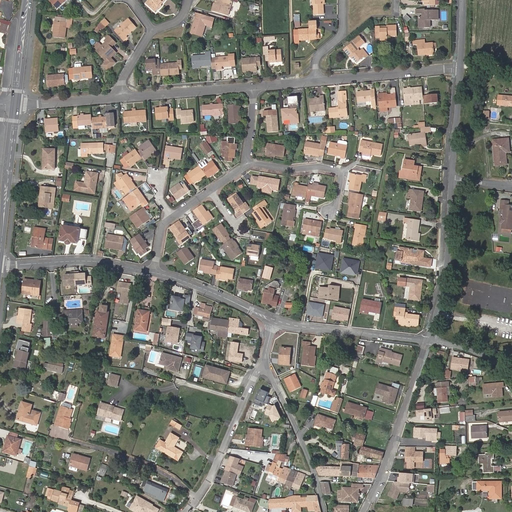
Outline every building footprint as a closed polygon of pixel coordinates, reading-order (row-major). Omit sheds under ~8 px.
[(58,8),(66,0),(53,0),(51,2),(58,8)] [(86,0),(84,2),(91,10),(93,8),(86,0)] [(153,11),(157,8),(160,5),(161,5),(165,1),(164,0),(149,0),(146,4),(153,11)] [(230,0),(217,0),(216,4),(214,3),(212,11),(226,16),(230,2),(230,0)] [(324,5),(323,0),(311,0),(312,4),(312,14),(322,14),(322,5),(324,5)] [(417,23),(423,28),(428,28),(429,20),(437,20),(437,10),(425,10),(425,12),(423,12),(423,10),(423,9),(415,9),(415,14),(421,14),(421,17),(419,17),(417,19),(417,23)] [(211,27),(214,18),(207,16),(200,14),(199,19),(196,18),(194,25),(195,26),(192,34),(201,36),(204,25),(211,27)] [(56,21),(54,32),(54,37),(65,38),(67,28),(68,18),(56,17),(56,21)] [(110,24),(104,18),(101,22),(106,28),(110,24)] [(127,38),(126,37),(136,29),(128,20),(116,31),(124,41),(127,38)] [(102,31),(106,28),(101,22),(95,31),(98,34),(101,30),(102,31)] [(0,32),(5,34),(8,25),(0,23),(0,32)] [(299,40),(308,40),(308,38),(315,37),(315,34),(315,30),(318,29),(317,25),(310,26),(310,30),(299,30),(299,40)] [(379,29),(379,27),(379,26),(375,26),(376,38),(380,38),(380,41),(388,40),(388,36),(397,36),(396,26),(386,26),(386,27),(386,29),(379,29)] [(356,42),(360,39),(358,36),(350,43),(343,49),(349,56),(350,55),(356,62),(362,58),(363,57),(364,58),(367,56),(361,49),(358,51),(357,50),(356,49),(358,47),(359,45),(356,42)] [(102,56),(101,57),(106,62),(102,66),(107,71),(115,64),(110,59),(116,53),(111,48),(116,44),(109,37),(104,42),(105,43),(100,48),(97,50),(102,56)] [(433,54),(432,44),(425,44),(424,41),(412,42),(413,46),(417,45),(418,55),(433,54)] [(276,61),(282,60),(281,50),(268,51),(269,63),(276,63),(276,61)] [(200,66),(211,66),(211,59),(210,53),(206,53),(207,56),(193,58),(194,67),(200,66)] [(211,66),(212,69),(216,68),(222,68),(230,67),(229,58),(211,59),(211,66)] [(243,60),(243,72),(256,71),(256,67),(260,67),(259,59),(256,59),(243,60)] [(158,75),(161,75),(160,65),(160,61),(156,61),(146,62),(147,72),(153,72),(153,75),(158,75)] [(161,75),(161,76),(179,74),(178,70),(178,68),(182,68),(181,61),(178,61),(178,64),(160,65),(161,75)] [(70,74),(70,80),(76,80),(82,79),(92,78),(92,68),(75,69),(75,74),(70,74)] [(48,87),(53,87),(53,85),(59,85),(65,84),(65,83),(64,75),(48,76),(48,87)] [(418,96),(422,96),(421,88),(417,89),(402,90),(404,105),(411,105),(411,101),(418,100),(418,96)] [(371,101),(371,106),(375,106),(374,90),(370,90),(370,91),(356,93),(357,102),(371,101)] [(345,101),(345,93),(337,93),(338,101),(345,101)] [(386,96),(378,96),(379,109),(387,108),(395,107),(394,95),(386,96)] [(426,96),(427,104),(436,103),(436,95),(426,96)] [(511,96),(503,96),(502,105),(511,106),(511,96)] [(299,108),(298,97),(288,98),(289,109),(295,109),(299,108)] [(308,100),(310,113),(324,112),(323,97),(319,98),(319,100),(308,100)] [(328,110),(329,118),(339,117),(339,115),(346,115),(345,101),(338,101),(337,101),(337,109),(328,110)] [(220,115),(224,114),(223,105),(203,106),(204,116),(212,115),(220,115)] [(239,124),(239,117),(239,111),(240,111),(240,105),(228,106),(230,125),(239,124)] [(156,109),(157,119),(170,119),(169,108),(156,109)] [(281,110),(282,121),(290,120),(290,124),(298,123),(298,119),(296,119),(295,109),(289,109),(281,110)] [(267,116),(268,115),(269,122),(267,122),(268,132),(279,131),(277,115),(273,115),(272,110),(263,111),(264,116),(267,116)] [(125,123),(147,121),(146,111),(136,112),(133,112),(124,113),(125,123)] [(178,119),(182,119),(183,124),(194,123),(193,112),(182,112),(181,111),(178,111),(178,119)] [(92,126),(93,130),(108,128),(115,128),(114,114),(107,115),(107,118),(102,119),(100,119),(92,120),(92,126)] [(92,120),(92,116),(79,117),(79,118),(73,118),(74,129),(79,129),(79,127),(86,126),(92,126),(92,120)] [(59,131),(58,120),(46,121),(46,132),(59,131)] [(409,135),(411,145),(426,143),(425,133),(409,135)] [(509,152),(508,139),(493,140),(495,165),(507,164),(506,153),(509,152)] [(324,156),(327,141),(321,140),(321,144),(307,142),(305,152),(320,155),(324,156)] [(143,158),(146,162),(150,159),(148,157),(152,155),(152,156),(158,151),(151,141),(141,147),(144,152),(141,155),(143,158)] [(363,153),(371,155),(371,154),(381,156),(383,145),(362,141),(359,151),(364,152),(363,153)] [(211,151),(205,142),(200,146),(206,155),(211,151)] [(234,150),(235,144),(228,144),(228,142),(221,142),(221,149),(224,149),(224,158),(225,158),(232,159),(234,159),(234,150)] [(88,153),(98,153),(97,143),(81,144),(82,154),(88,153)] [(330,143),(328,154),(341,157),(341,159),(345,160),(347,146),(346,146),(338,145),(330,143)] [(268,151),(267,153),(275,155),(275,156),(284,157),(286,147),(269,144),(269,145),(265,144),(264,150),(268,151)] [(182,160),(184,149),(167,147),(165,159),(169,159),(169,158),(182,160)] [(55,149),(44,149),(44,169),(55,169),(55,149)] [(141,155),(137,150),(126,158),(132,167),(143,158),(141,155)] [(129,169),(132,167),(126,158),(123,160),(129,169)] [(416,180),(419,166),(414,166),(415,161),(405,159),(403,172),(401,171),(400,177),(416,180)] [(206,176),(209,179),(220,171),(213,162),(202,170),(206,176)] [(202,170),(200,167),(188,176),(193,183),(194,184),(199,182),(198,181),(201,179),(201,180),(206,176),(202,170)] [(84,192),(95,194),(98,174),(87,172),(85,184),(76,183),(75,191),(84,192)] [(118,181),(124,189),(127,194),(137,187),(128,174),(125,176),(123,173),(118,175),(118,181)] [(351,174),(348,189),(359,191),(361,181),(364,182),(366,175),(362,174),(361,175),(351,174)] [(190,185),(193,183),(188,176),(185,179),(190,185)] [(258,185),(260,178),(252,176),(250,184),(258,185)] [(258,185),(258,188),(278,192),(280,182),(260,178),(258,185)] [(121,191),(124,189),(118,181),(115,183),(121,191)] [(292,195),(306,198),(308,188),(299,186),(299,184),(295,183),(292,195)] [(181,184),(172,191),(178,200),(190,191),(186,185),(183,187),(181,184)] [(318,187),(312,186),(310,196),(324,199),(326,188),(318,186),(318,187)] [(41,187),(40,197),(44,198),(43,207),(53,208),(56,189),(41,187)] [(148,201),(139,188),(130,194),(134,200),(139,207),(148,201)] [(416,207),(421,208),(423,192),(409,190),(407,197),(412,198),(411,209),(415,210),(416,207)] [(351,202),(349,212),(359,214),(361,207),(362,199),(363,195),(353,193),(351,202)] [(244,215),(245,214),(251,210),(248,206),(246,208),(242,202),(237,194),(229,200),(238,213),(242,211),(244,215)] [(135,209),(139,207),(134,200),(130,202),(135,209)] [(504,206),(504,210),(503,218),(501,218),(500,223),(502,224),(502,229),(511,230),(511,225),(511,206),(508,206),(509,201),(501,200),(501,205),(504,205),(504,206)] [(264,227),(273,221),(264,208),(267,206),(264,202),(256,208),(258,212),(255,214),(264,227)] [(293,217),(294,210),(295,205),(287,204),(283,219),(282,225),(292,227),(294,222),(292,221),(293,217)] [(202,206),(194,212),(204,226),(212,220),(202,206)] [(151,220),(143,209),(131,217),(139,228),(151,220)] [(204,226),(199,219),(193,224),(198,230),(204,226)] [(319,235),(321,226),(317,225),(318,222),(306,219),(303,230),(316,232),(316,234),(319,235)] [(417,240),(418,234),(419,221),(409,219),(407,239),(417,240)] [(180,222),(171,228),(179,239),(180,238),(183,243),(191,238),(190,237),(193,235),(188,228),(186,230),(180,222)] [(224,245),(231,240),(229,236),(230,236),(222,224),(214,230),(224,245)] [(353,245),(363,247),(366,230),(362,229),(362,225),(356,224),(355,228),(356,229),(353,245)] [(37,237),(36,247),(47,249),(48,239),(44,238),(45,230),(35,228),(34,237),(37,237)] [(59,242),(66,243),(66,241),(71,242),(70,244),(77,245),(77,241),(86,242),(87,232),(61,228),(59,242)] [(337,241),(341,242),(343,231),(330,228),(328,239),(337,241)] [(141,233),(133,239),(132,240),(137,248),(140,252),(143,256),(149,251),(147,249),(150,247),(141,233)] [(121,242),(122,238),(109,236),(107,246),(121,249),(120,250),(124,250),(125,243),(121,242)] [(224,245),(223,246),(233,260),(242,254),(232,239),(231,240),(224,245)] [(250,243),(248,255),(260,257),(261,247),(257,246),(254,246),(255,244),(250,243)] [(188,247),(180,253),(188,264),(197,258),(188,247)] [(411,262),(411,264),(430,267),(431,260),(423,259),(424,251),(419,250),(418,254),(411,253),(412,249),(399,247),(398,251),(403,251),(401,260),(411,262)] [(331,271),(334,255),(318,253),(316,268),(331,271)] [(357,272),(359,260),(344,257),(342,267),(348,268),(347,272),(355,274),(356,272),(357,272)] [(201,271),(205,272),(214,273),(215,266),(216,262),(202,260),(201,271)] [(269,279),(273,264),(267,262),(263,278),(269,279)] [(214,275),(218,276),(218,270),(219,267),(215,266),(214,273),(205,272),(205,274),(214,275)] [(221,277),(229,278),(234,279),(235,269),(222,267),(222,270),(221,277)] [(218,276),(217,279),(229,280),(229,278),(221,277),(222,270),(218,270),(218,276)] [(87,284),(86,273),(80,274),(80,271),(75,272),(76,285),(87,284)] [(76,285),(75,272),(71,272),(71,274),(65,275),(66,285),(76,285)] [(242,278),(240,287),(252,290),(254,280),(242,278)] [(419,291),(420,280),(406,278),(406,279),(399,278),(398,285),(411,287),(409,299),(420,300),(421,291),(419,291)] [(24,293),(40,295),(42,281),(26,279),(24,293)] [(262,303),(276,306),(279,296),(269,294),(272,292),(274,293),(275,290),(276,290),(279,288),(280,285),(278,282),(274,281),(264,287),(265,290),(265,293),(262,303)] [(127,305),(130,284),(119,282),(117,291),(122,292),(122,293),(121,294),(119,304),(127,305)] [(320,288),(319,298),(329,299),(329,296),(339,297),(339,287),(330,287),(330,288),(320,288)] [(184,312),(185,306),(190,306),(191,297),(185,296),(184,300),(179,300),(179,298),(174,298),(172,310),(184,312)] [(361,310),(368,311),(379,313),(381,303),(379,303),(380,299),(375,298),(374,302),(363,300),(361,310)] [(325,304),(309,301),(307,313),(323,316),(325,304)] [(198,315),(204,316),(210,318),(212,308),(206,306),(206,304),(201,303),(200,308),(198,315)] [(398,308),(405,309),(406,305),(396,303),(395,314),(397,314),(398,308)] [(105,338),(109,313),(107,312),(108,307),(101,306),(101,311),(98,311),(93,336),(105,338)] [(348,320),(350,309),(335,306),(333,318),(345,320),(345,319),(348,320)] [(417,319),(417,316),(408,314),(408,316),(405,315),(405,309),(398,308),(397,314),(400,315),(400,320),(399,324),(409,325),(409,324),(418,325),(419,319),(417,319)] [(20,317),(19,323),(23,324),(30,325),(32,311),(20,309),(19,317),(20,317)] [(77,314),(65,315),(66,324),(83,323),(81,309),(77,309),(77,314)] [(150,312),(139,310),(135,330),(146,332),(150,312)] [(208,329),(211,330),(212,322),(212,318),(210,318),(204,316),(203,321),(209,322),(208,329)] [(211,330),(228,332),(230,321),(212,318),(212,322),(211,330)] [(239,320),(230,319),(230,321),(228,332),(248,335),(248,330),(238,328),(239,320)] [(30,325),(23,324),(22,331),(30,332),(31,325),(30,325)] [(179,343),(181,329),(170,327),(168,341),(179,343)] [(205,351),(206,342),(202,342),(204,336),(195,334),(193,348),(201,349),(201,350),(205,351)] [(124,336),(114,335),(110,356),(120,357),(124,336)] [(21,367),(25,368),(33,340),(23,337),(17,360),(22,361),(21,367)] [(313,357),(314,357),(315,348),(309,347),(310,343),(303,342),(302,346),(304,347),(302,365),(312,366),(313,357)] [(383,358),(382,361),(399,366),(402,356),(385,350),(386,349),(381,348),(378,357),(383,358)] [(291,349),(282,349),(281,356),(279,356),(278,364),(289,365),(291,349)] [(182,358),(164,353),(161,363),(169,366),(168,368),(179,371),(182,358)] [(229,360),(229,361),(237,362),(237,354),(230,354),(229,360)] [(468,370),(469,360),(453,357),(451,369),(467,371),(468,370)] [(22,361),(17,360),(15,367),(25,370),(25,368),(21,367),(22,361)] [(62,373),(63,367),(62,367),(49,364),(48,368),(48,369),(62,373)] [(209,373),(211,366),(207,365),(204,376),(216,380),(217,378),(210,376),(209,373)] [(230,372),(211,366),(209,373),(210,376),(217,378),(216,380),(227,383),(230,372)] [(320,392),(331,396),(332,391),(337,375),(327,372),(320,392)] [(119,386),(121,376),(112,374),(110,384),(119,386)] [(294,375),(285,379),(291,392),(300,387),(294,375)] [(338,382),(344,385),(348,377),(342,375),(338,382)] [(445,382),(437,383),(439,403),(447,402),(447,395),(451,395),(450,391),(446,391),(445,382)] [(378,383),(376,389),(396,395),(398,390),(378,383)] [(501,397),(501,391),(502,390),(502,387),(503,387),(503,383),(483,384),(484,394),(493,393),(493,398),(501,397)] [(269,404),(272,397),(267,395),(268,391),(261,388),(258,393),(257,393),(254,402),(262,406),(264,402),(269,404)] [(396,395),(376,389),(375,392),(384,395),(382,401),(385,402),(386,404),(388,404),(390,404),(393,405),(396,395)] [(33,410),(32,415),(30,414),(32,405),(22,402),(17,419),(27,423),(27,422),(38,425),(41,413),(33,410)] [(348,403),(345,412),(364,418),(366,409),(348,403)] [(101,404),(98,415),(121,421),(124,412),(123,412),(114,409),(114,407),(101,404)] [(68,419),(71,410),(70,409),(62,407),(61,407),(57,417),(61,418),(59,425),(68,428),(70,423),(69,423),(70,419),(68,419)] [(436,414),(436,408),(416,410),(417,417),(426,416),(426,420),(435,419),(434,414),(436,414)] [(511,421),(511,411),(499,413),(499,422),(511,421)] [(333,430),(336,420),(319,414),(315,425),(322,428),(323,426),(333,430)] [(179,429),(181,426),(172,420),(170,424),(179,429)] [(458,430),(457,443),(466,443),(466,425),(453,425),(453,430),(458,430)] [(471,438),(487,438),(487,426),(471,426),(471,438)] [(436,429),(432,429),(415,428),(414,437),(427,437),(426,440),(436,440),(436,429)] [(248,440),(246,440),(245,445),(260,446),(261,438),(262,431),(249,429),(248,435),(248,440)] [(182,452),(173,447),(179,438),(171,434),(161,450),(178,460),(182,452)] [(357,434),(354,444),(362,446),(365,436),(357,434)] [(21,440),(8,436),(3,452),(16,456),(21,440)] [(161,450),(165,443),(160,440),(156,448),(161,450)] [(338,459),(349,459),(350,445),(343,444),(343,441),(336,441),(336,446),(338,446),(338,459)] [(448,456),(450,456),(457,456),(457,446),(446,446),(445,449),(440,449),(440,464),(450,464),(450,458),(448,458),(448,456)] [(360,454),(381,460),(382,457),(384,453),(362,447),(360,454)] [(415,452),(405,451),(405,461),(407,461),(407,467),(413,467),(414,461),(422,461),(422,452),(415,452)] [(500,466),(492,466),(491,459),(494,459),(493,452),(486,453),(485,455),(479,455),(479,473),(501,472),(500,466)] [(76,457),(77,455),(73,454),(69,466),(70,466),(78,468),(87,471),(90,461),(76,457)] [(268,477),(278,480),(284,466),(286,455),(282,454),(277,454),(272,466),(268,465),(266,470),(270,472),(268,477)] [(240,475),(244,467),(238,464),(240,458),(231,455),(225,469),(226,470),(236,474),(240,475)] [(351,467),(341,467),(340,476),(358,477),(359,465),(352,463),(351,467)] [(379,466),(359,465),(358,477),(374,478),(376,475),(377,470),(379,466)] [(284,466),(278,480),(285,483),(291,469),(284,466)] [(340,476),(341,467),(320,466),(320,476),(340,476)] [(291,469),(285,483),(292,486),(298,472),(291,469)] [(236,474),(226,470),(223,478),(222,478),(221,482),(232,486),(236,474)] [(298,472),(292,486),(299,489),(305,475),(298,472)] [(414,474),(401,473),(400,478),(399,478),(398,482),(410,483),(413,483),(414,474)] [(319,482),(322,495),(330,495),(331,495),(330,489),(328,482),(319,482)] [(398,482),(395,482),(388,495),(396,499),(400,491),(407,492),(409,490),(410,483),(398,482)] [(502,499),(501,482),(473,482),(473,490),(490,491),(490,499),(502,499)] [(163,501),(167,492),(144,483),(142,486),(145,487),(144,491),(157,496),(156,498),(163,501)] [(342,498),(342,501),(358,501),(359,496),(359,493),(359,489),(362,489),(362,484),(358,484),(351,484),(351,488),(343,488),(343,490),(342,498)] [(63,505),(68,507),(69,507),(71,507),(71,508),(72,511),(75,511),(78,503),(72,501),(72,502),(70,502),(71,500),(72,496),(71,496),(66,494),(67,491),(67,490),(61,488),(60,491),(46,487),(44,495),(47,496),(52,497),(51,499),(51,500),(59,502),(59,503),(63,504),(63,505)] [(130,508),(134,498),(129,496),(125,506),(130,508)] [(137,496),(130,508),(136,511),(139,510),(139,511),(147,511),(148,510),(150,511),(157,511),(159,509),(152,505),(153,504),(137,496)] [(285,499),(286,507),(308,506),(319,505),(317,496),(308,496),(308,498),(300,498),(300,496),(292,496),(285,499)] [(250,511),(254,504),(237,498),(234,506),(250,511)] [(268,500),(262,498),(260,505),(266,507),(268,500)] [(269,500),(268,508),(286,507),(285,499),(285,498),(278,499),(269,500)] [(403,506),(409,506),(412,506),(413,499),(404,498),(403,506)]
